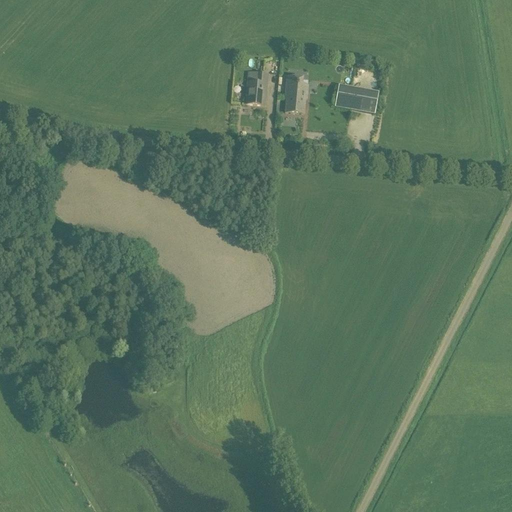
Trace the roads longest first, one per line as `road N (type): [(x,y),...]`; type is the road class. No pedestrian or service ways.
road 1 (tertiary): [(0,106),(72,125),(511,176)]
road 2 (unclassified): [(359,511),(511,208)]
